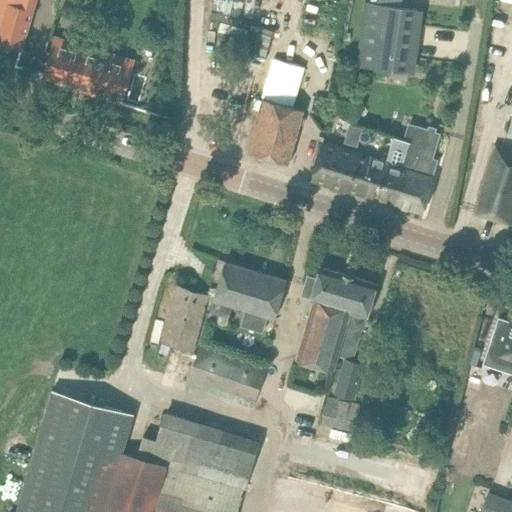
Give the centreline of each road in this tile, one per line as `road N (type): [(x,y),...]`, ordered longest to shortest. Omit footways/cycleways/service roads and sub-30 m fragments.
road 1 (secondary): [(511,268),(0,104)]
road 2 (unknown): [(295,199),(311,120),(295,37),(297,0)]
